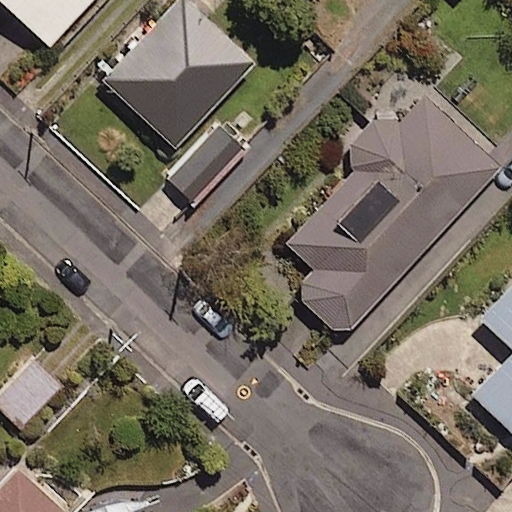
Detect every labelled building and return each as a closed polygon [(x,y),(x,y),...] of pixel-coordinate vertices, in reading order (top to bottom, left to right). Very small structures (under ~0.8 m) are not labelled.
[(4,0),(43,36),(77,0),(4,0)] [(246,54),(189,0),(160,0),(95,69),(167,137),(246,54)] [(295,294),(326,323),(344,323),(497,160),(404,74),(330,154),(345,168),(279,239),(305,263),(295,274),(295,294)] [(240,143),(213,117),(163,171),(189,196),(240,143)] [(511,270),(475,310),(509,342),(467,387),(511,428),(511,270)] [(56,378),(30,353),(0,383),(0,406),(15,421),(56,378)] [(45,511),(54,502),(9,461),(0,470),(0,511),(45,511)] [(113,511),(96,494),(77,511),(113,511)]
